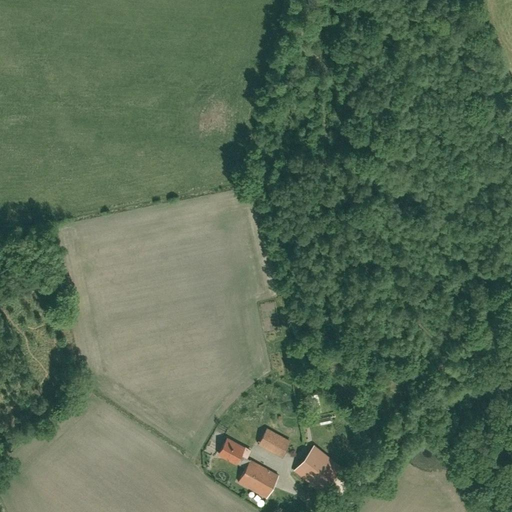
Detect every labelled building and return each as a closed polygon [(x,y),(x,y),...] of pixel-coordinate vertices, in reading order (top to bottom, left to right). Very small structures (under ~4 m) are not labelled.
[(321,411),(317,394),(311,395),(315,412),(321,411)] [(319,420),(320,426),(331,423),(329,418),(319,420)] [(280,455),(287,438),(261,427),(253,444),(280,455)] [(235,462),(245,467),(250,459),(247,458),(251,451),(227,438),(219,453),(235,462)] [(294,470),(322,492),(341,467),(314,445),(294,470)] [(250,459),(245,467),(237,481),(266,497),(278,474),(250,459)]
